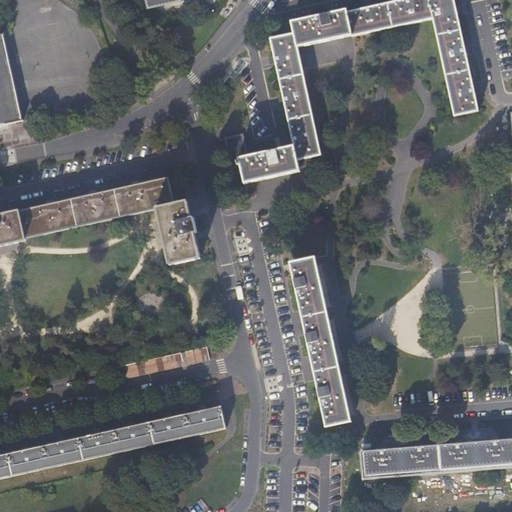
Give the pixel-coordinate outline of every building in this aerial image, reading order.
[(433,20),(428,0),(400,0),(349,11),(354,34),(354,37),(433,20)] [(454,0),(428,0),(433,20),(438,44),(445,78),(453,115),(478,110),(470,73),(463,39),(454,0)] [(354,34),(349,11),(348,8),(293,19),(296,34),(298,46),(354,34)] [(4,33),(0,33),(0,124),(23,120),(4,33)] [(298,46),(296,34),(271,40),(293,146),(296,160),(321,155),(298,46)] [(240,157),(247,156),(243,134),(223,138),(230,175),(243,173),(240,157)] [(296,160),(293,146),(247,156),(240,157),(243,173),(246,184),(299,174),(296,160)] [(0,243),(33,236),(87,224),(134,214),(158,209),(175,205),(169,180),(129,188),(80,199),(28,211),(0,216),(0,243)] [(189,202),(175,205),(158,209),(170,265),(201,259),(195,234),(198,233),(194,219),(192,219),(189,202)] [(290,263),(306,331),(331,325),(315,257),(290,263)] [(306,331),(316,377),(342,372),(331,325),(306,331)] [(208,347),(118,367),(121,380),(211,360),(208,347)] [(327,425),(353,420),(342,372),(316,377),(327,425)] [(200,412),(185,415),(191,436),(226,428),(221,407),(207,410),(205,405),(199,407),(200,412)] [(165,419),(150,423),(156,444),(191,436),(185,415),(172,418),(171,413),(164,415),(165,419)] [(129,428),(115,431),(120,452),(156,444),(150,423),(135,426),(134,421),(128,423),(129,428)] [(94,435),(80,439),(84,460),(120,452),(115,431),(100,434),(99,429),(93,431),(94,435)] [(58,443),(43,447),(48,468),(84,460),(80,439),(65,442),(64,437),(57,439),(58,443)] [(358,477),(511,463),(511,439),(356,454),(358,477)] [(23,451),(9,455),(14,476),(48,468),(43,447),(30,450),(29,445),(22,447),(23,451)] [(0,479),(14,476),(9,455),(0,456),(0,479)]
